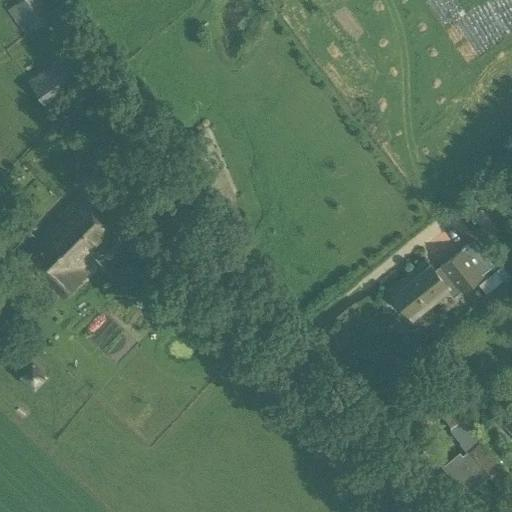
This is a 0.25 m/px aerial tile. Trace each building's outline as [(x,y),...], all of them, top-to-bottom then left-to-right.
[(25,35),(35,28),(52,16),(41,0),(20,0),(7,10),(25,35)] [(49,107),(84,82),(65,55),(30,80),(49,107)] [(211,210),(233,200),(204,133),(182,143),(211,210)] [(83,268),(120,230),(81,193),(36,240),(35,239),(21,253),(64,295),(87,271),(83,268)] [(487,234),(495,228),(480,208),(472,215),(487,234)] [(424,257),(385,288),(409,318),(445,289),(452,297),(493,264),(472,238),(433,269),(424,257)] [(487,292),(509,274),(502,265),(480,283),(487,292)] [(400,341),(393,347),(402,358),(409,352),(400,341)] [(33,388),(46,373),(30,359),(17,374),(33,388)] [(426,412),(448,390),(432,374),(410,397),(426,412)] [(446,397),(434,407),(449,425),(447,426),(470,452),(462,458),(459,455),(445,466),(466,492),(490,473),(507,494),(511,490),(511,476),(483,441),(446,397)]
